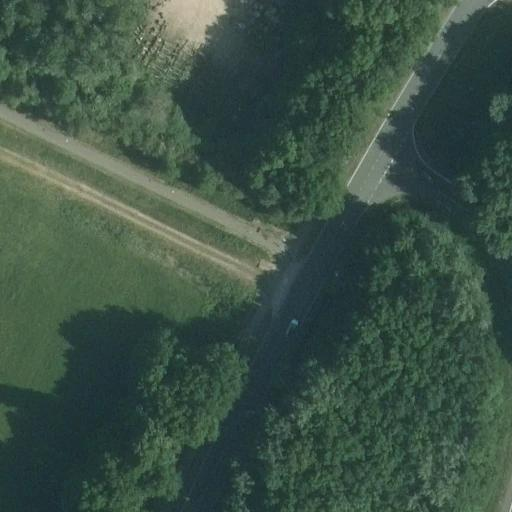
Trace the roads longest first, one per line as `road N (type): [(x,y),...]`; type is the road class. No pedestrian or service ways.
road 1 (tertiary): [(200,511),(379,152)]
road 2 (tertiary): [(379,152),(476,0)]
road 3 (motorway): [(379,152),(487,226),(511,262)]
